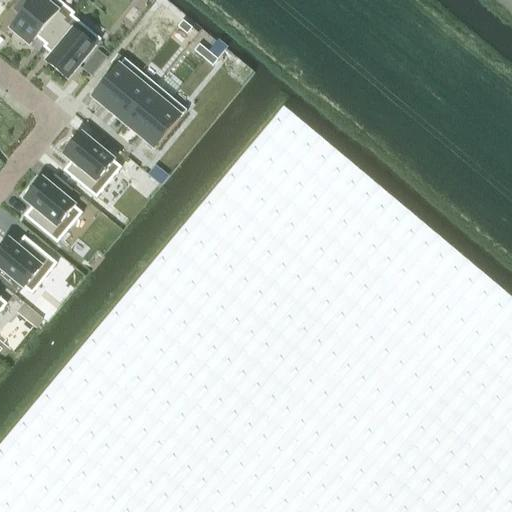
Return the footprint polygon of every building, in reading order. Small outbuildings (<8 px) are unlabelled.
[(55,0),(36,0),(11,30),(31,47),(37,39),(46,46),(47,47),(71,17),(72,18),(74,15),(55,0)] [(46,46),(44,49),(54,57),(48,65),(67,81),(100,41),(72,18),(71,17),(47,47),(46,46)] [(162,29),(157,35),(166,43),(172,37),(162,29)] [(172,37),(166,43),(176,51),(181,44),(172,37)] [(200,46),(194,52),(204,60),(209,54),(200,46)] [(209,54),(204,60),(213,68),(218,61),(209,54)] [(125,61),(93,99),(109,112),(140,74),(125,61)] [(140,74),(109,112),(124,124),(156,87),(140,74)] [(156,87),(124,124),(140,137),(171,99),(156,87)] [(171,99),(140,137),(156,150),(187,112),(171,99)] [(511,511),(511,301),(284,110),(0,449),(0,511),(511,511)] [(73,163),(64,173),(97,199),(121,170),(81,137),(65,156),(73,163)] [(35,183),(25,194),(29,198),(26,202),(34,208),(25,218),(57,245),(82,215),(42,182),(39,186),(35,183)] [(8,242),(0,252),(0,268),(32,295),(57,265),(24,239),(16,249),(8,242)]
